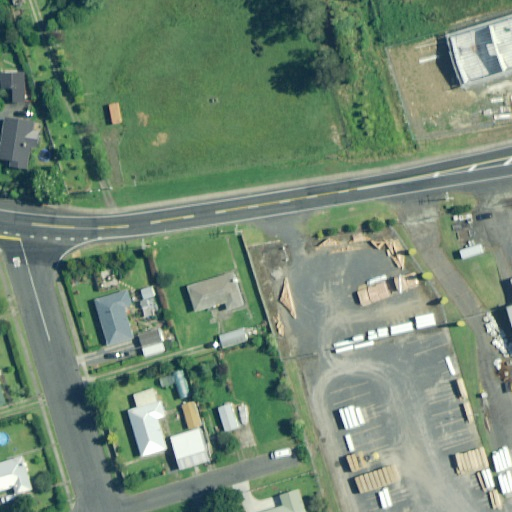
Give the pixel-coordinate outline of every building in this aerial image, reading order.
[(45,123),(8,118),(2,160),(14,161),(13,167),(32,170),(35,149),(41,150),(45,123)] [(511,291),(511,265),(484,273),(491,297),(511,291)] [(247,306),(238,273),(190,287),(197,312),(227,304),(230,311),(247,306)] [(135,307),(131,292),(97,301),(110,347),(137,339),(128,309),(135,307)] [(511,338),(511,296),(480,306),(491,344),(511,338)] [(249,342),(246,329),(221,336),(225,349),(249,342)] [(164,342),(161,330),(141,337),(145,348),(164,342)] [(0,406),(9,404),(0,373),(0,406)] [(160,403),(156,390),(136,395),(140,409),(131,411),(144,457),(169,450),(161,420),(168,418),(164,402),(160,403)] [(209,445),(195,402),(184,406),(197,448),(209,445)] [(240,429),(233,404),(220,408),(227,433),(240,429)] [(0,420),(18,416),(15,405),(0,408),(0,420)] [(34,491),(25,458),(0,464),(0,492),(16,488),(18,495),(34,491)] [(307,511),(305,501),(269,511),(307,511)]
